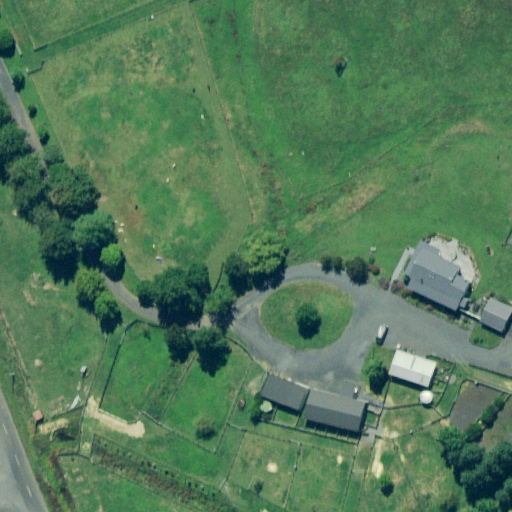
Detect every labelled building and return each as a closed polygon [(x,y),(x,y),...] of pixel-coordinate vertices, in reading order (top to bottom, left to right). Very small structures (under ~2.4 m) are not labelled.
[(407,275),(414,279),(410,288),(459,311),(462,305),(468,308),(471,302),(465,299),(473,282),(460,276),(464,269),(442,258),(445,251),(423,241),(407,275)] [(511,314),(511,307),(492,299),(482,324),(505,333),(511,314)] [(439,364),(400,351),(392,374),(431,387),(439,364)] [(309,390),(273,376),(265,396),(301,411),(309,390)] [(346,383),(342,398),(316,391),(309,420),(360,433),(367,404),(356,401),(360,386),(346,383)]
